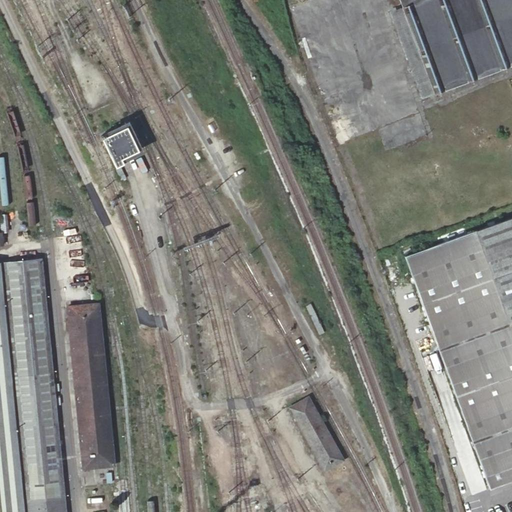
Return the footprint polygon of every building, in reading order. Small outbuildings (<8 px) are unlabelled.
[(511,67),(511,0),(399,0),(436,95),(511,67)] [(140,150),(130,127),(103,139),(116,167),(124,164),(121,158),(140,150)] [(126,177),(122,167),(117,169),(122,179),(126,177)] [(510,324),(511,323),(511,215),(476,229),(510,324)] [(511,328),(510,324),(476,229),(404,256),(491,486),(511,478),(511,328)] [(0,511),(67,511),(43,257),(0,261),(0,511)] [(115,464),(100,302),(70,305),(85,467),(115,464)] [(343,461),(307,400),(291,409),(327,471),(343,461)]
